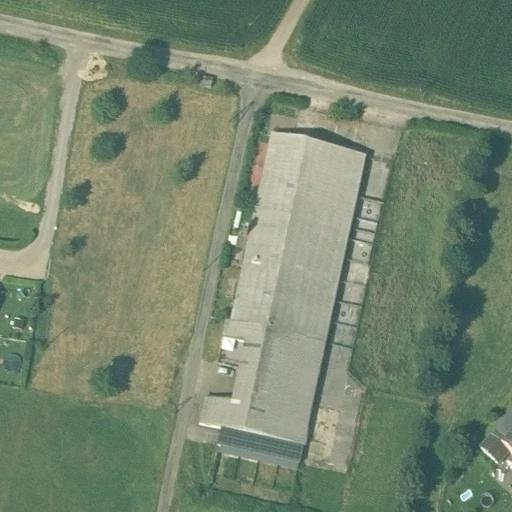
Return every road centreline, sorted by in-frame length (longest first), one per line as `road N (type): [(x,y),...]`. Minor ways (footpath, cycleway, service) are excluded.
road 1 (unclassified): [(256,78),(163,511)]
road 2 (unclassified): [(256,78),(0,23)]
road 3 (unclassified): [(511,134),(256,78)]
